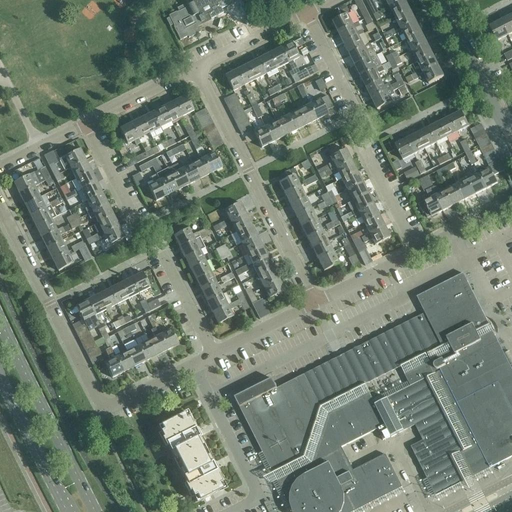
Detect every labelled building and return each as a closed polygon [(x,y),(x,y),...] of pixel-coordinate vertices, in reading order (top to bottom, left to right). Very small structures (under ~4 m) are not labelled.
[(197,26),(223,13),(219,5),(217,5),(216,3),(221,1),(219,0),(192,0),(191,1),(192,3),(186,6),(187,7),(185,8),(183,5),(176,8),(178,12),(176,13),(175,12),(168,16),(169,17),(165,19),(169,26),(173,25),(174,27),(173,27),(180,41),(187,37),(188,39),(200,33),(197,26)] [(354,0),(359,9),(364,20),(369,17),(364,6),(360,0),(354,0)] [(366,0),(374,15),(379,13),(372,0),(366,0)] [(403,0),(390,7),(395,18),(410,10),(405,0),(403,0)] [(395,18),(401,29),(416,21),(410,10),(395,18)] [(332,21),(337,32),(352,25),(346,14),(332,21)] [(511,16),(500,21),(508,36),(511,33),(511,16)] [(369,17),(364,20),(370,31),(375,29),(369,17)] [(401,29),(396,32),(397,35),(398,37),(403,34),(406,40),(421,32),(416,21),(401,29)] [(508,36),(500,21),(489,27),(496,42),(508,36)] [(337,32),(343,43),(358,36),(352,25),(337,32)] [(394,29),(389,32),(391,38),(397,35),(396,32),(394,29)] [(391,38),(389,32),(383,35),(386,40),(391,38)] [(406,40),(412,51),(427,43),(421,32),(406,40)] [(373,36),(376,42),(381,39),(378,34),(373,36)] [(343,43),(349,55),(363,47),(358,36),(343,43)] [(291,42),(280,48),(288,63),(299,57),(295,49),(304,45),(301,39),(292,43),(291,42)] [(412,51),(418,62),(433,54),(427,43),(412,51)] [(349,55),(354,65),(375,55),(369,44),(363,47),(349,55)] [(280,48),(269,54),(276,69),(288,63),(280,48)] [(269,54),(258,59),(265,74),(276,69),(269,54)] [(418,62),(423,73),(438,66),(433,54),(418,62)] [(354,65),(360,77),(375,69),(381,66),(375,55),(354,65)] [(258,59),(247,65),(254,80),(265,74),(258,59)] [(394,60),(388,63),(392,70),(397,68),(396,66),(397,66),(394,60)] [(247,65),(236,70),(243,86),(254,80),(247,65)] [(360,77),(365,88),(380,80),(377,74),(383,71),(381,66),(375,69),(360,77)] [(411,76),(414,81),(420,78),(420,80),(426,77),(429,84),(444,77),(438,66),(423,73),(418,76),(417,73),(411,76)] [(243,86),(236,70),(225,76),(232,91),(243,86)] [(289,73),(291,78),(297,76),(299,81),(308,77),(305,70),(296,75),(293,71),(289,73)] [(297,76),(291,78),(294,84),(299,81),(297,76)] [(408,84),(414,81),(411,76),(405,79),(408,84)] [(320,91),(328,88),(323,78),(315,81),(320,91)] [(365,88),(371,99),(391,89),(390,87),(388,84),(383,86),(380,80),(365,88)] [(391,89),(371,99),(377,110),(392,102),(389,97),(394,94),(392,91),(398,88),(396,84),(390,87),(391,89)] [(278,85),(273,88),(275,94),(281,91),(278,85)] [(296,88),(299,93),(305,91),(302,85),(296,88)] [(275,94),(273,88),(267,91),(270,96),(275,94)] [(305,91),(299,93),(302,99),(308,96),(305,91)] [(246,97),(249,102),(254,99),(251,94),(249,95),(248,95),(246,96),(246,97)] [(223,100),(226,105),(236,100),(234,95),(223,100)] [(283,95),(277,98),(280,103),(286,100),(283,95)] [(186,96),(175,102),(182,117),(194,111),(186,96)] [(327,96),(320,99),(326,111),(333,107),(327,96)] [(280,103),(277,98),(272,100),(275,106),(280,103)] [(249,102),(252,108),(257,105),(254,99),(249,102)] [(320,99),(308,105),(316,120),(328,114),(320,99)] [(226,105),(228,110),(239,105),(236,100),(226,105)] [(175,102),(164,107),(172,122),(182,117),(175,102)] [(228,110),(231,115),(241,109),(239,105),(228,110)] [(252,108),(254,113),(260,110),(257,105),(252,108)] [(308,105),(298,111),(305,126),(316,120),(308,105)] [(164,107),(153,113),(161,128),(172,122),(164,107)] [(209,114),(206,109),(195,115),(198,120),(209,114)] [(231,115),(233,120),(244,115),(243,113),(241,109),(231,115)] [(260,110),(254,113),(258,119),(263,116),(260,110)] [(298,111),(287,116),(294,131),(305,126),(298,111)] [(462,112),(450,117),(458,133),(469,127),(462,112)] [(153,113),(142,118),(150,133),(161,128),(153,113)] [(198,120),(200,125),(211,119),(209,114),(198,120)] [(233,120),(236,125),(247,120),(245,116),(244,115),(233,120)] [(287,116),(276,122),(283,137),(294,131),(287,116)] [(450,117),(439,123),(447,138),(458,133),(450,117)] [(142,118),(131,124),(139,139),(150,133),(142,118)] [(200,125),(203,130),(214,124),(211,119),(200,125)] [(236,125),(239,131),(249,125),(247,120),(236,125)] [(276,122),(265,128),(272,143),(283,137),(276,122)] [(439,123),(428,129),(436,144),(447,138),(439,123)] [(139,139),(131,124),(120,129),(128,145),(139,139)] [(203,130),(205,135),(216,129),(214,124),(203,130)] [(473,135),(484,129),(481,124),(470,130),(473,135)] [(184,128),(187,134),(193,131),(190,125),(184,128)] [(249,125),(239,131),(241,136),(252,130),(249,125)] [(272,143),(265,128),(253,133),(256,139),(261,148),(272,143)] [(205,135),(208,140),(219,134),(216,129),(205,135)] [(428,129),(417,134),(425,149),(436,144),(428,129)] [(475,140),(486,135),(484,129),(473,135),(475,140)] [(187,134),(190,139),(196,137),(193,131),(187,134)] [(256,139),(253,133),(244,138),(247,144),(256,139)] [(210,145),(221,140),(219,134),(208,140),(210,145)] [(417,134),(406,140),(414,155),(425,149),(417,134)] [(478,145),(489,140),(486,135),(475,140),(478,145)] [(190,139),(193,145),(198,143),(196,137),(190,139)] [(342,150),(348,148),(344,138),(338,141),(342,150)] [(224,145),(221,140),(210,145),(213,150),(224,145)] [(414,155),(406,140),(396,145),(403,160),(414,155)] [(480,150),(491,145),(489,140),(478,145),(480,150)] [(460,144),(463,149),(468,146),(465,141),(460,144)] [(168,142),(156,147),(159,152),(170,147),(168,142)] [(198,143),(193,145),(199,157),(202,156),(199,150),(201,148),(198,143)] [(483,155),(494,150),(491,145),(480,150),(483,155)] [(463,149),(466,155),(471,152),(468,146),(463,149)] [(70,168),(85,161),(80,150),(59,160),(65,171),(70,169),(70,168)] [(331,171),(336,169),(351,161),(346,150),(330,158),(333,163),(317,172),(318,174),(324,171),(327,177),(332,174),(331,171)] [(485,160),(496,155),(494,150),(483,155),(485,160)] [(175,156),(172,151),(166,154),(169,159),(175,156)] [(466,155),(468,160),(474,158),(471,152),(466,155)] [(148,158),(146,153),(134,158),(137,163),(148,158)] [(215,153),(204,159),(211,174),(223,168),(215,153)] [(496,155),(485,160),(487,165),(499,160),(496,155)] [(445,163),(443,157),(437,160),(439,166),(445,163)] [(474,164),(477,163),(474,158),(468,160),(471,166),(474,164)] [(204,159),(192,165),(200,180),(211,174),(204,159)] [(481,167),(477,169),(479,174),(487,189),(498,183),(494,175),(501,172),(500,170),(503,168),(499,160),(487,165),(489,168),(483,171),(481,167)] [(76,180),(91,172),(85,161),(70,168),(70,169),(76,180)] [(336,169),(342,179),(357,172),(351,161),(336,169)] [(415,163),(418,169),(423,167),(420,161),(415,163)] [(153,167),(150,162),(139,167),(142,172),(153,167)] [(49,165),(55,176),(60,174),(54,163),(49,165)] [(453,163),(447,166),(450,172),(456,169),(453,163)] [(179,164),(168,169),(178,190),(189,185),(182,170),(179,164)] [(192,165),(182,170),(189,185),(200,180),(192,165)] [(450,172),(447,166),(436,172),(439,178),(445,175),(444,175),(450,172)] [(39,170),(45,181),(50,178),(45,167),(39,170)] [(423,167),(418,169),(421,175),(426,173),(423,167)] [(168,169),(157,175),(167,196),(178,190),(168,169)] [(416,169),(405,174),(408,182),(420,176),(416,169)] [(324,171),(318,174),(321,180),(327,177),(324,171)] [(81,191),(96,183),(91,172),(76,180),(81,191)] [(139,184),(145,181),(141,172),(135,175),(139,184)] [(342,179),(347,191),(363,183),(357,172),(342,179)] [(14,184),(19,194),(34,186),(34,187),(40,184),(35,173),(14,184)] [(479,174),(468,179),(475,194),(487,189),(479,174)] [(167,196),(157,175),(151,178),(154,184),(148,186),(156,202),(167,196)] [(279,184),(285,194),(300,187),(294,176),(279,184)] [(314,176),(309,179),(312,184),(317,182),(314,176)] [(428,176),(423,179),(426,184),(431,182),(428,176)] [(50,178),(45,181),(48,187),(53,184),(50,178)] [(312,184),(309,179),(303,182),(306,187),(312,184)] [(423,179),(418,181),(424,192),(426,192),(431,189),(434,187),(431,182),(426,184),(423,179)] [(468,179),(457,185),(464,200),(475,194),(468,179)] [(87,201),(102,194),(96,183),(81,191),(87,201)] [(347,191),(353,201),(368,194),(363,183),(347,191)] [(411,184),(404,187),(408,195),(414,192),(411,184)] [(457,185),(446,191),(453,206),(464,200),(457,185)] [(19,194),(25,206),(40,198),(34,187),(34,186),(19,194)] [(285,194),(290,205),(305,198),(300,187),(285,194)] [(434,187),(431,189),(443,211),(453,206),(446,191),(440,194),(438,189),(434,187)] [(429,211),(424,214),(427,219),(432,217),(443,211),(437,201),(431,189),(426,192),(430,199),(424,202),(429,211)] [(75,190),(70,193),(72,199),(78,196),(75,190)] [(312,203),(321,199),(318,191),(308,196),(312,203)] [(72,199),(70,193),(64,196),(67,201),(72,199)] [(90,208),(86,209),(88,215),(92,213),(107,205),(102,194),(87,201),(90,208)] [(321,197),(324,202),(329,200),(326,194),(321,197)] [(352,212),(346,215),(349,221),(354,218),(355,218),(353,215),(374,205),(368,194),(353,201),(356,208),(351,210),(352,212)] [(25,206),(30,217),(45,209),(40,198),(25,206)] [(57,206),(63,203),(60,198),(55,201),(57,206)] [(290,205),(296,216),(311,209),(305,198),(290,205)] [(329,200),(324,202),(326,208),(332,205),(329,200)] [(55,201),(49,204),(50,206),(45,209),(30,217),(35,227),(51,219),(56,217),(52,209),(57,206),(55,201)] [(225,211),(231,222),(246,215),(240,203),(225,211)] [(338,214),(345,211),(341,203),(334,206),(338,214)] [(88,215),(87,215),(90,220),(95,218),(98,224),(113,216),(107,205),(92,213),(88,215)] [(361,217),(364,223),(379,216),(374,205),(353,215),(355,218),(354,218),(355,220),(361,217)] [(457,208),(450,212),(454,218),(461,215),(457,208)] [(296,216),(301,227),(316,220),(311,209),(296,216)] [(72,216),(75,221),(80,219),(77,213),(72,216)] [(231,222),(236,233),(251,226),(246,215),(231,222)] [(346,215),(341,218),(343,223),(349,221),(346,215)] [(98,224),(103,235),(118,227),(113,216),(98,224)] [(364,237),(369,235),(385,227),(379,216),(364,223),(367,229),(362,232),(364,237)] [(35,227),(41,238),(57,230),(51,219),(35,227)] [(80,219),(75,221),(78,227),(83,225),(80,219)] [(301,227),(307,238),(322,231),(316,220),(301,227)] [(72,230),(78,227),(75,221),(69,224),(72,230)] [(224,222),(218,225),(221,230),(227,227),(224,222)] [(334,228),(331,223),(325,226),(328,231),(334,228)] [(221,230),(218,225),(213,228),(215,233),(221,230)] [(236,233),(242,244),(257,236),(251,226),(236,233)] [(41,238),(46,249),(62,242),(59,237),(65,234),(62,227),(57,230),(41,238)] [(97,235),(92,237),(95,242),(100,240),(100,242),(105,239),(109,246),(124,239),(118,227),(103,235),(98,237),(97,235)] [(173,237),(179,248),(194,241),(194,240),(199,238),(200,240),(206,237),(203,232),(209,229),(208,227),(192,235),(188,229),(173,237)] [(364,237),(362,239),(364,244),(372,240),(375,246),(391,238),(385,227),(369,235),(364,237)] [(211,235),(209,229),(203,232),(206,237),(211,235)] [(307,238),(312,249),(327,242),(322,231),(307,238)] [(350,237),(353,243),(362,239),(361,238),(358,239),(355,234),(350,237)] [(242,244),(247,255),(262,247),(257,236),(242,244)] [(92,237),(86,240),(89,245),(95,242),(92,237)] [(179,248),(185,259),(200,251),(205,249),(200,240),(199,238),(194,240),(194,241),(179,248)] [(344,247),(346,246),(350,244),(347,238),(341,241),(344,247)] [(362,239),(353,243),(359,253),(365,250),(367,249),(362,239)] [(46,249),(52,261),(67,253),(62,242),(46,249)] [(312,249),(318,260),(333,253),(327,242),(312,249)] [(346,246),(344,247),(349,258),(354,255),(350,244),(346,246)] [(215,250),(218,256),(224,253),(221,247),(215,250)] [(247,255),(253,266),(268,258),(262,247),(247,255)] [(371,263),(365,250),(359,253),(365,266),(371,263)] [(185,259),(190,270),(205,262),(200,251),(185,259)] [(67,253),(52,261),(58,272),(73,264),(67,253)] [(333,253),(318,260),(324,272),(339,264),(333,253)] [(361,268),(354,255),(349,258),(348,258),(354,271),(361,268)] [(253,266),(258,277),(273,269),(268,258),(253,266)] [(190,270),(196,281),(211,273),(205,262),(190,270)] [(447,278),(462,272),(459,264),(444,270),(447,278)] [(246,266),(240,269),(243,274),(249,271),(246,266)] [(258,277),(264,288),(279,281),(273,269),(258,277)] [(402,276),(406,283),(418,276),(417,273),(412,275),(410,271),(402,276)] [(131,279),(139,294),(149,288),(142,273),(131,279)] [(196,281),(202,292),(217,284),(211,273),(196,281)] [(409,322),(423,351),(431,347),(435,354),(436,358),(434,359),(436,363),(436,364),(435,364),(434,365),(434,366),(434,367),(434,368),(434,369),(435,369),(436,370),(437,370),(438,370),(439,370),(440,370),(441,371),(434,375),(474,455),(474,456),(472,457),(470,459),(469,461),(469,463),(469,465),(470,468),(474,477),(490,469),(511,457),(511,370),(490,327),(463,274),(417,298),(425,314),(409,322)] [(431,288),(442,283),(438,275),(427,279),(431,288)] [(228,281),(226,276),(220,279),(222,284),(228,281)] [(120,284),(128,299),(139,294),(131,279),(120,284)] [(279,281),(264,288),(270,299),(285,292),(279,281)] [(109,290),(117,305),(128,299),(120,284),(109,290)] [(202,292),(207,303),(222,295),(217,284),(202,292)] [(245,290),(248,296),(253,294),(250,288),(245,290)] [(98,295),(106,310),(117,305),(109,290),(98,295)] [(236,295),(239,301),(244,298),(241,293),(236,295)] [(253,294),(248,296),(254,307),(258,304),(253,294)] [(87,301),(95,316),(106,310),(98,295),(87,301)] [(207,303),(213,314),(228,306),(222,295),(207,303)] [(228,306),(213,314),(218,325),(233,317),(230,311),(241,305),(244,312),(249,309),(244,298),(239,301),(228,306)] [(140,303),(143,309),(148,306),(151,312),(160,307),(157,300),(147,305),(145,300),(140,303)] [(86,325),(87,328),(93,325),(94,329),(97,327),(100,326),(95,316),(87,301),(76,306),(83,320),(86,325)] [(261,315),(268,314),(267,304),(260,306),(261,315)] [(147,317),(150,324),(156,321),(152,315),(147,317)] [(129,316),(123,319),(126,324),(132,321),(129,316)] [(126,324),(123,319),(113,324),(116,329),(126,324)] [(156,321),(150,324),(153,329),(156,328),(159,327),(156,321)] [(399,363),(423,351),(409,322),(384,335),(399,363)] [(75,330),(77,335),(88,330),(87,328),(86,325),(80,327),(75,330)] [(155,338),(149,341),(156,356),(167,350),(160,336),(156,328),(153,329),(151,330),(155,338)] [(77,335),(80,340),(91,335),(88,330),(77,335)] [(160,336),(167,350),(178,345),(171,330),(160,336)] [(80,340),(82,345),(93,340),(91,335),(80,340)] [(138,347),(145,362),(156,356),(149,341),(146,335),(134,341),(137,347),(138,347)] [(391,367),(399,363),(384,335),(376,339),(391,367)] [(105,343),(105,344),(110,341),(108,336),(102,338),(103,338),(95,342),(96,345),(97,347),(105,343)] [(375,375),(391,367),(376,339),(360,347),(375,375)] [(85,351),(96,345),(95,342),(93,340),(82,345),(85,351)] [(110,341),(105,344),(108,349),(111,348),(116,358),(118,357),(113,347),(110,341)] [(98,350),(97,347),(96,345),(85,351),(87,356),(98,350)] [(127,352),(135,367),(145,362),(138,347),(137,347),(127,352)] [(359,384),(375,375),(360,347),(344,355),(359,384)] [(111,348),(108,349),(105,351),(110,361),(105,363),(112,379),(124,373),(116,358),(111,348)] [(101,355),(98,350),(87,356),(90,361),(101,355)] [(118,357),(116,358),(124,373),(135,367),(127,352),(118,357)] [(103,360),(101,355),(90,361),(92,365),(103,360)] [(237,397),(235,398),(240,408),(254,437),(271,470),(271,469),(306,452),(320,408),(318,404),(351,387),(336,359),(304,376),(289,383),(284,373),(237,397)] [(415,395),(411,387),(375,405),(374,404),(373,402),(371,400),(369,398),(367,397),(364,397),(362,397),(359,397),(356,398),(332,410),(316,460),(276,480),(292,511),(354,511),(402,488),(385,455),(353,471),(341,448),(385,426),(391,438),(415,425),(407,409),(419,403),(415,395)] [(427,388),(415,395),(419,403),(407,409),(415,425),(418,431),(421,430),(414,416),(435,405),(427,388)] [(444,421),(435,405),(414,416),(421,430),(418,431),(419,433),(444,421)] [(158,428),(197,504),(226,489),(217,471),(216,471),(215,472),(212,467),(214,466),(213,464),(199,437),(198,438),(195,434),(197,433),(187,413),(158,428)] [(450,433),(444,421),(419,433),(423,441),(411,447),(427,480),(440,473),(444,481),(456,475),(448,459),(460,453),(454,441),(456,440),(451,432),(450,433)] [(460,483),(456,475),(444,481),(440,473),(427,480),(436,496),(460,483)]
